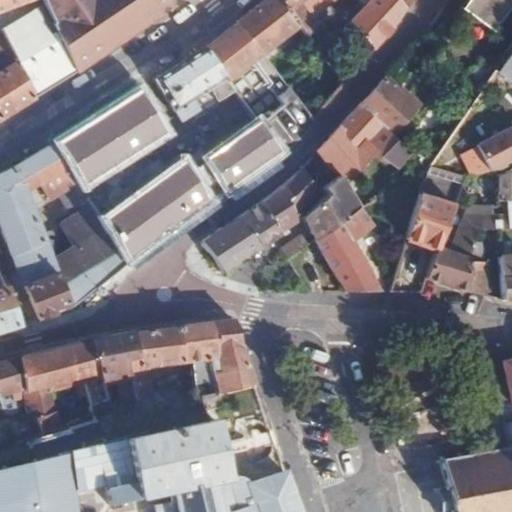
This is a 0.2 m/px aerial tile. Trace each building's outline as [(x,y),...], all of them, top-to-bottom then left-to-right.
[(0,0),(0,10),(27,0),(43,0),(73,70),(88,61),(152,18),(153,17),(166,8),(168,8),(169,7),(162,0),(0,0)] [(263,0),(245,14),(236,22),(262,54),(300,24),(280,0),(263,0)] [(280,0),(300,24),(315,43),(321,38),(318,35),(322,31),(310,16),(329,0),(280,0)] [(407,8),(399,0),(372,0),(366,7),(356,18),(352,13),(348,18),(352,23),(375,49),(396,25),(407,8)] [(511,8),(511,0),(448,0),(449,0),(495,33),(511,8)] [(341,33),(352,23),(348,18),(340,10),(329,19),(341,33)] [(236,22),(204,46),(243,100),(267,132),(283,154),(298,137),(314,119),(262,54),(236,22)] [(198,50),(152,79),(173,110),(174,110),(180,120),(204,106),(197,96),(201,93),(204,97),(209,94),(206,90),(209,88),(227,112),(243,100),(204,46),(198,50)] [(0,116),(33,95),(7,48),(0,51),(0,116)] [(327,59),(345,82),(352,75),(334,54),(327,59)] [(511,65),(503,76),(511,83),(511,65)] [(417,107),(384,78),(375,88),(359,106),(390,135),(392,133),(417,107)] [(97,113),(97,114),(121,153),(154,132),(130,93),(97,113)] [(227,112),(167,154),(187,188),(267,132),(243,100),(227,112)] [(390,135),(359,106),(318,151),(330,167),(337,175),(342,170),(345,173),(350,168),(347,165),(358,154),(368,143),(376,150),(382,155),(397,138),(392,133),(390,135)] [(97,114),(84,122),(108,160),(121,153),(97,114)] [(84,122),(54,142),(78,179),(108,160),(84,122)] [(406,155),(411,149),(397,138),(382,155),(386,167),(393,173),(406,155)] [(23,160),(11,166),(23,191),(38,182),(49,197),(78,179),(54,142),(51,142),(24,158),(23,160)] [(366,161),(376,150),(368,143),(358,154),(366,161)] [(511,162),(511,148),(487,159),(491,171),(500,170),(511,162)] [(416,161),(419,161),(422,158),(411,149),(406,155),(415,163),(416,161)] [(112,167),(82,186),(93,204),(114,238),(187,188),(167,154),(123,184),(112,167)] [(23,191),(11,166),(11,167),(10,166),(0,171),(0,230),(23,285),(61,274),(54,259),(23,191)] [(511,227),(511,166),(496,174),(495,205),(507,205),(507,215),(462,216),(448,252),(438,249),(438,248),(437,249),(426,278),(469,292),(468,262),(467,248),(475,230),(511,227)] [(333,180),(338,176),(337,175),(330,167),(328,170),(325,175),(333,180)] [(317,191),(302,169),(294,175),(282,185),(258,202),(279,234),(299,219),(295,211),(317,191)] [(345,216),(359,207),(359,206),(338,176),(333,180),(322,188),(342,218),(345,216)] [(433,199),(445,203),(447,197),(436,193),(433,199)] [(314,237),(342,218),(326,195),(302,217),(314,237)] [(438,249),(454,205),(445,203),(433,199),(417,195),(404,239),(437,249),(438,248),(438,249)] [(279,234),(258,202),(239,216),(261,246),(279,234)] [(62,223),(76,245),(102,284),(129,262),(114,238),(93,204),(62,223)] [(345,290),(380,291),(351,240),(371,225),(359,207),(345,216),(342,218),(314,237),(314,238),(345,290)] [(261,246),(239,216),(222,229),(220,228),(201,241),(223,273),(261,246)] [(293,252),(306,243),(302,235),(288,244),(293,252)] [(284,258),(286,257),(293,252),(288,244),(279,250),(284,258)] [(54,259),(61,274),(62,275),(71,308),(90,294),(102,284),(76,245),(54,259)] [(481,249),(467,248),(468,262),(482,262),(481,249)] [(511,255),(498,257),(500,300),(511,301),(511,255)] [(468,262),(469,292),(485,294),(482,262),(468,262)] [(61,274),(23,285),(37,319),(55,313),(54,308),(64,306),(65,310),(71,308),(62,275),(61,274)] [(0,290),(0,331),(17,326),(4,289),(0,290)] [(231,320),(209,322),(212,356),(221,354),(228,375),(215,379),(213,379),(217,394),(217,396),(252,381),(231,320)] [(201,323),(175,326),(182,362),(189,361),(195,359),(210,356),(212,356),(209,322),(201,323)] [(166,327),(132,332),(137,362),(126,364),(127,380),(130,379),(133,400),(134,400),(153,394),(148,368),(182,362),(175,326),(166,327)] [(96,339),(91,340),(104,385),(117,382),(127,380),(126,364),(137,362),(132,332),(122,334),(96,339)] [(40,352),(18,358),(23,390),(48,386),(49,392),(67,387),(69,391),(77,390),(80,399),(87,398),(91,409),(108,405),(104,385),(91,340),(40,352)] [(195,359),(189,361),(199,398),(217,394),(213,379),(215,379),(210,356),(195,359)] [(5,361),(0,362),(0,399),(6,415),(18,412),(15,401),(25,398),(31,421),(37,418),(54,412),(49,392),(48,386),(23,390),(18,358),(5,361)] [(511,359),(501,362),(510,404),(511,403),(511,359)] [(180,379),(181,376),(160,385),(162,391),(179,386),(180,382),(180,379)] [(127,380),(117,382),(121,402),(133,400),(130,379),(127,380)] [(220,407),(217,396),(217,394),(199,398),(203,412),(209,410),(220,407)] [(212,421),(209,410),(203,412),(206,423),(212,421)] [(54,412),(37,418),(43,434),(57,429),(55,418),(54,412)] [(218,511),(211,483),(225,479),(212,421),(206,423),(164,432),(144,436),(118,440),(29,462),(36,511),(77,511),(74,489),(104,486),(107,508),(160,495),(162,504),(152,507),(153,511),(218,511)] [(511,511),(511,422),(501,425),(506,448),(440,461),(449,511),(511,511)] [(0,511),(36,511),(29,462),(0,469),(0,511)] [(295,511),(282,473),(227,489),(225,479),(211,483),(218,511),(243,511),(253,509),(254,511),(295,511)]
